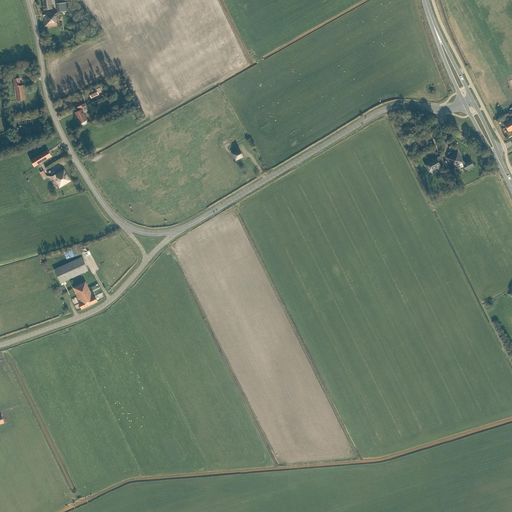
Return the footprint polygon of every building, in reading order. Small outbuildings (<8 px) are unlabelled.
[(51,0),(41,0),(43,10),(52,9),(51,0)] [(66,3),(56,4),(57,12),(67,10),(66,3)] [(53,12),(43,13),(44,26),(59,25),(58,12),(53,13),(53,12)] [(19,78),(13,79),(14,87),(15,86),(17,100),(25,99),(23,85),(21,86),(19,78)] [(96,88),(88,92),(91,98),(98,95),(98,93),(101,92),(100,88),(96,90),(96,88)] [(87,119),(81,108),(86,105),(83,100),(76,104),(79,110),(75,112),(80,123),(81,123),(82,124),(83,124),(84,124),(85,124),(85,123),(86,123),(86,122),(86,121),(86,120),(87,119)] [(47,149),(30,160),(34,167),(51,156),(47,149)] [(240,149),(232,153),(236,161),(244,157),(240,149)] [(458,151),(446,157),(452,168),(461,164),(462,166),(463,166),(465,170),(473,165),(469,158),(463,161),(458,151)] [(436,158),(424,164),(429,172),(440,166),(442,165),(444,168),(446,167),(443,162),(442,155),(436,158)] [(41,169),(25,179),(33,192),(40,188),(36,182),(46,176),(41,169)] [(64,169),(52,176),(59,188),(71,181),(64,169)] [(79,255),(82,254),(79,247),(67,251),(70,258),(79,255)] [(81,257),(60,267),(66,281),(88,271),(81,257)] [(66,281),(60,267),(54,269),(61,284),(66,281)] [(92,297),(86,282),(73,288),(80,302),(79,303),(81,309),(97,301),(94,295),(92,297)]
